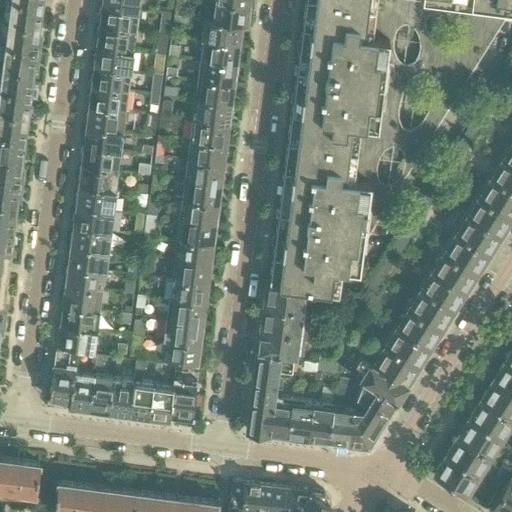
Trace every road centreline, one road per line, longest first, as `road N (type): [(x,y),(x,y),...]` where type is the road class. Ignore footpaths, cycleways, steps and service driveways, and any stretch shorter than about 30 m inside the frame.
road 1 (residential): [(220,447),(280,0)]
road 2 (residential): [(73,0),(18,423)]
road 3 (residential): [(383,469),(511,263)]
road 4 (residential): [(18,423),(220,447)]
road 5 (residential): [(220,447),(383,469)]
